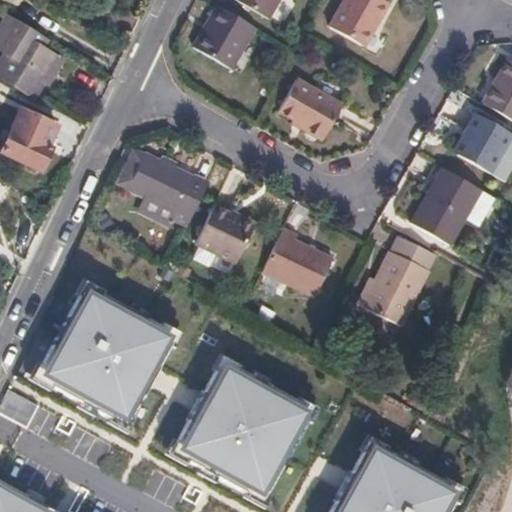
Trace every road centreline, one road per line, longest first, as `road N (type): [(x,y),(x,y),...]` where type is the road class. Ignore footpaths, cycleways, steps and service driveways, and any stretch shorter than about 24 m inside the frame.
road 1 (residential): [(129,84),(325,194),(373,182),(469,1)]
road 2 (residential): [(0,369),(129,84)]
